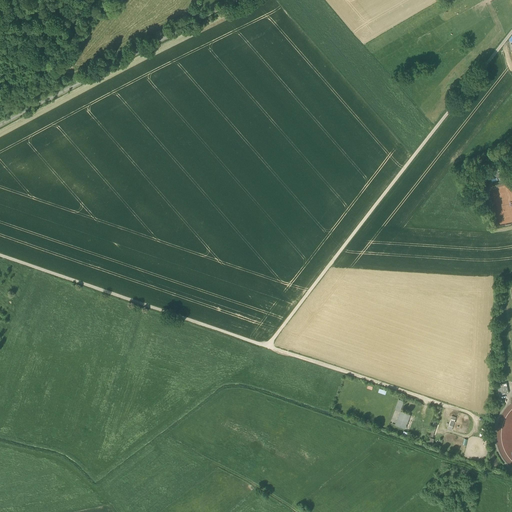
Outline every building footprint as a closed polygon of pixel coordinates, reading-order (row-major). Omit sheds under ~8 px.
[(488,170),(490,178),(495,177),(496,177),(495,176),(498,175),(498,177),(505,175),(502,164),(496,165),(496,166),(494,166),(487,167),(488,170)] [(395,409),(400,410),(404,401),(399,399),(395,409)] [(400,427),(405,429),(410,415),(401,411),(395,425),(399,426),(398,427),(400,427)] [(451,431),(456,417),(452,415),(447,429),(451,431)] [(439,422),(434,420),(428,435),(433,437),(439,422)]
